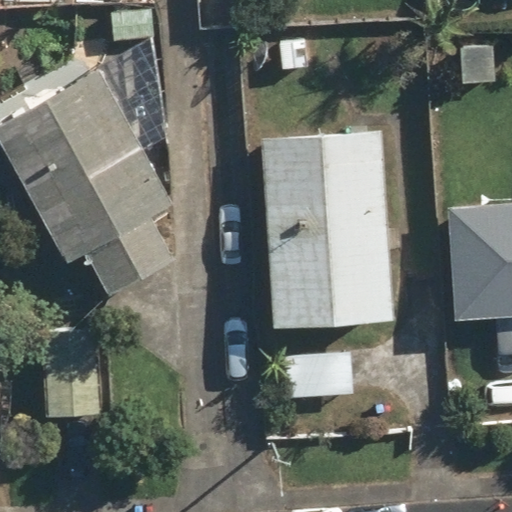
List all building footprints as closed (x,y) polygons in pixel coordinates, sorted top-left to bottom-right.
[(503,27),(463,29),(465,83),(505,81),(503,27)] [(141,42),(4,118),(77,251),(93,242),(119,288),(190,249),(171,216),(182,210),(148,149),(187,127),(141,42)] [(393,121),(273,128),(285,322),(405,315),(393,121)] [(511,195),(454,197),(458,310),(511,308),(511,195)] [(107,320),(46,324),(52,414),(113,410),(107,320)] [(366,344),(288,342),(287,385),(365,387),(366,344)]
